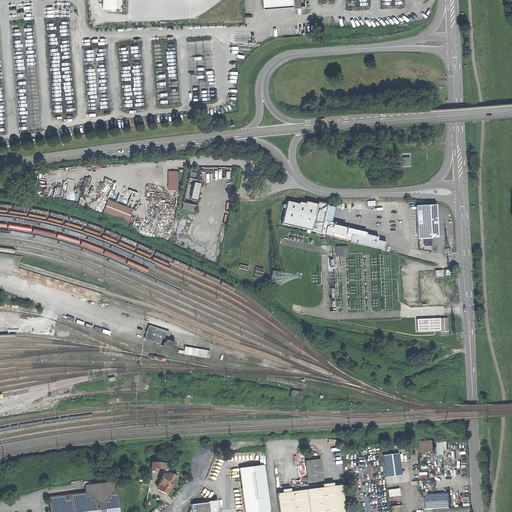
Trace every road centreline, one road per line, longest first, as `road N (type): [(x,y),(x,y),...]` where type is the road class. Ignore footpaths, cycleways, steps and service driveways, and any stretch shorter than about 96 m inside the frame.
road 1 (primary): [(481,511),(461,191)]
road 2 (tertiary): [(0,165),(231,134)]
road 3 (primary): [(309,127),(511,110)]
road 4 (primary): [(392,45),(284,54),(261,81)]
road 5 (unknown): [(95,0),(109,16),(206,0)]
